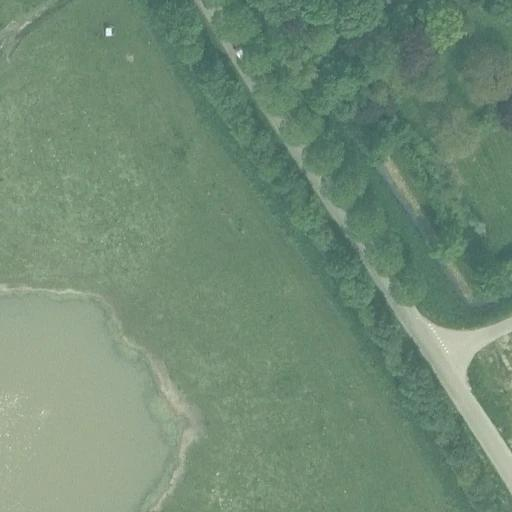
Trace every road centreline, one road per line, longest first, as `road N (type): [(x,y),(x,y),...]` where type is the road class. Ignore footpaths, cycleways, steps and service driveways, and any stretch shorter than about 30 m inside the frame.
road 1 (tertiary): [(437,360),(316,173),(218,0)]
road 2 (tertiary): [(511,473),(437,360)]
